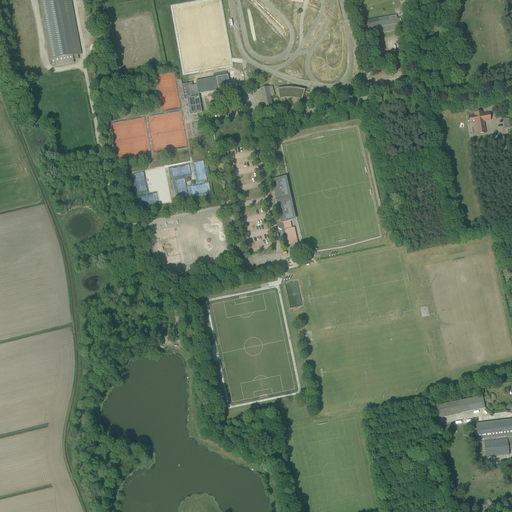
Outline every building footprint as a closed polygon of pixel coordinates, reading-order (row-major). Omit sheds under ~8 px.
[(55,64),(56,66),(74,63),(73,60),(79,59),(78,55),(81,54),(70,0),(39,0),(52,65),(55,64)] [(358,26),(360,36),(400,29),(398,19),(397,19),(397,18),(394,18),(394,20),(358,26)] [(452,60),(453,66),(463,65),(462,58),(460,59),(460,57),(456,57),(456,59),(452,60)] [(202,93),(223,89),(222,87),(233,85),(231,75),(199,80),(200,84),(202,93)] [(202,93),(200,84),(191,86),(191,83),(192,83),(182,85),(183,94),(189,93),(192,114),(202,112),(199,94),(202,94),(202,93)] [(268,87),(260,89),(265,107),(272,106),(270,97),(274,96),(272,86),(268,87)] [(301,99),(303,93),(297,91),(291,91),(284,91),(278,92),(279,99),(285,98),(291,98),(296,98),(301,99)] [(490,120),(489,113),(482,114),(482,112),(474,113),(474,115),(470,116),(471,123),(475,122),(478,135),(485,133),(483,121),(490,120)] [(143,118),(113,122),(112,127),(113,132),(115,132),(116,136),(118,136),(119,140),(129,142),(134,141),(141,140),(142,137),(142,135),(142,131),(141,126),(142,122),(142,121),(144,121),(144,118),(143,118)] [(132,184),(142,184),(141,173),(132,173),(132,184)] [(289,221),(279,178),(271,180),(276,200),(275,200),(276,200),(276,203),(275,203),(276,203),(281,224),(280,224),(279,224),(279,225),(278,225),(278,226),(278,227),(278,228),(278,229),(279,229),(280,230),(281,230),(284,243),(287,242),(288,245),(297,243),(297,241),(296,241),(296,239),(296,238),(295,237),(294,235),(294,233),(293,232),(292,229),(292,228),(291,228),(290,225),(290,226),(289,221)] [(485,408),(483,401),(486,401),(485,397),(482,398),(482,396),(436,406),(439,418),(461,413),(485,408)] [(511,419),(476,424),(478,443),(484,442),(486,457),(509,455),(508,450),(511,449),(511,419)]
